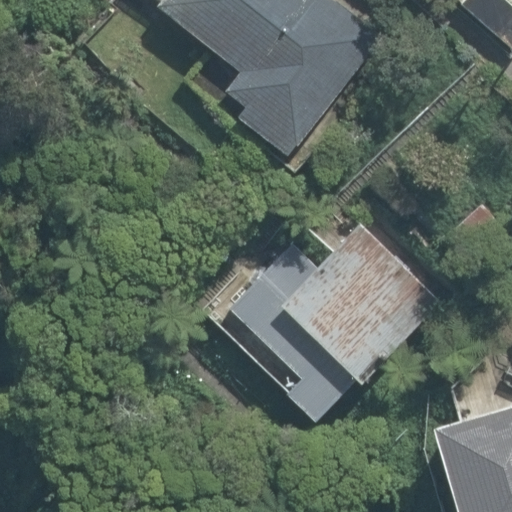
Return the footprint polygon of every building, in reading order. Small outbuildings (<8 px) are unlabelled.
[(238,118),(288,157),(381,36),(334,0),(157,0),(161,2),(157,7),(239,71),(225,90),(246,107),(238,118)] [(511,0),(465,0),(463,4),(511,47),(511,0)] [(453,227),(466,242),(495,218),(481,202),(453,227)] [(289,391),(318,419),(357,378),(361,383),(441,300),(360,222),(317,267),(293,244),(234,305),(305,374),(289,391)] [(511,511),(511,402),(431,428),(456,511),(511,511)]
